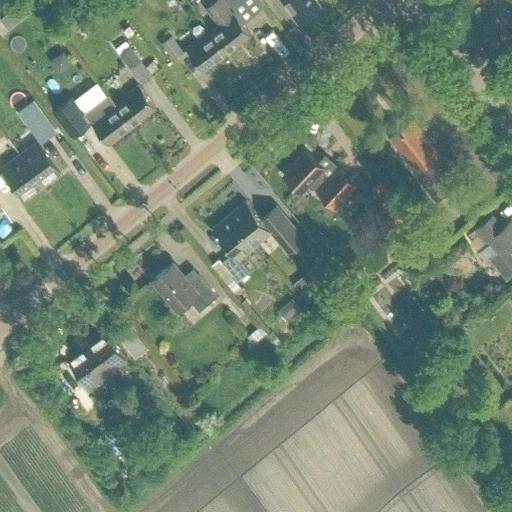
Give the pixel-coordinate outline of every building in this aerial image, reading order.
[(285,0),(299,19),(320,4),(317,0),(285,0)] [(214,30),(228,49),(252,31),(236,10),(220,21),(220,26),(214,30)] [(134,29),(129,23),(123,28),(127,34),(134,29)] [(205,66),(228,49),(214,30),(209,34),(202,35),(189,45),(205,66)] [(161,41),(173,57),(184,50),(171,33),(161,41)] [(116,46),(121,52),(130,44),(126,38),(116,46)] [(120,52),(143,81),(153,73),(130,44),(121,52),(120,52)] [(33,74),(44,66),(38,58),(27,67),(33,74)] [(125,98),(117,104),(132,123),(156,104),(139,82),(124,94),(125,98)] [(72,134),(91,120),(108,141),(132,123),(117,104),(108,92),(84,110),(72,94),(54,109),(72,134)] [(37,132),(50,122),(43,111),(29,121),(37,132)] [(404,156),(414,168),(413,169),(414,170),(416,169),(417,171),(416,172),(436,199),(463,178),(443,152),(440,153),(438,151),(440,150),(413,115),(387,135),(388,136),(388,135),(396,145),(395,145),(396,146),(403,155),(402,155),(403,156),(404,156)] [(23,153),(44,182),(62,169),(41,140),(23,153)] [(301,191),(309,182),(335,205),(356,182),(330,158),(324,165),(306,149),(283,174),(301,191)] [(25,196),(44,182),(23,153),(4,167),(25,196)] [(409,215),(380,178),(358,195),(387,232),(409,215)] [(409,189),(401,195),(410,204),(417,198),(409,189)] [(231,211),(257,242),(271,230),(288,250),(305,236),(283,209),(277,201),(261,214),(247,198),(231,211)] [(239,257),(257,242),(231,211),(213,226),(233,250),(222,259),(232,272),(237,278),(249,269),(239,257)] [(489,236),(498,247),(489,255),(506,276),(511,271),(511,218),(511,217),(502,225),(491,212),(475,226),(485,239),(489,236)] [(410,255),(428,241),(419,229),(401,243),(410,255)] [(453,266),(457,264),(469,254),(472,251),(463,240),(444,255),(453,266)] [(211,263),(224,279),(232,272),(222,259),(219,256),(211,263)] [(177,307),(190,297),(199,308),(217,294),(198,271),(189,279),(173,259),(152,276),(177,307)] [(308,300),(309,299),(331,281),(323,270),(301,289),(300,290),(308,300)] [(292,295),(284,302),(293,312),(300,305),(292,295)] [(405,300),(400,299),(396,302),(395,308),(398,312),(404,312),(408,309),(409,304),(405,300)] [(265,331),(260,324),(247,334),(253,341),(265,331)] [(87,342),(107,371),(126,358),(106,329),(87,342)] [(89,384),(107,371),(87,342),(69,356),(89,384)] [(118,458),(137,446),(144,441),(136,429),(129,433),(126,429),(107,441),(118,458)]
